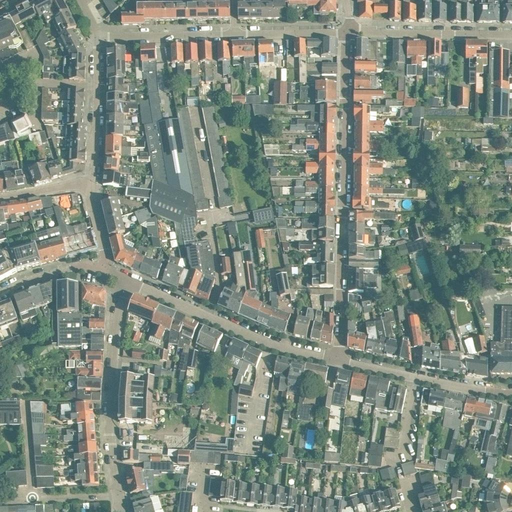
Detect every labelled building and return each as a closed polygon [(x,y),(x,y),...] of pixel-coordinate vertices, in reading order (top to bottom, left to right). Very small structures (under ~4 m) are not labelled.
[(41,0),(32,5),(38,16),(39,19),(43,17),(47,24),(52,22),(54,20),(68,13),(61,0),(59,0),(57,1),(56,0),(41,0)] [(143,21),(143,5),(142,0),(136,0),(137,5),(137,16),(122,16),(122,26),(144,26),(144,21),(143,21)] [(154,21),(153,0),(147,0),(148,0),(148,5),(143,5),(143,21),(144,21),(154,21)] [(165,21),(165,5),(160,5),(160,0),(153,0),(154,21),(165,21)] [(169,0),(169,5),(165,5),(165,21),(176,21),(175,0),(169,0)] [(187,21),(186,5),(181,5),(181,0),(175,0),(176,21),(187,21)] [(197,20),(197,0),(190,0),(191,5),(186,5),(187,21),(197,20)] [(208,20),(208,5),(203,5),(203,0),(197,0),(197,20),(208,20)] [(219,20),(218,0),(212,0),(213,5),(208,5),(208,20),(219,20)] [(230,20),(230,4),(225,4),(224,0),(218,0),(219,20),(230,20)] [(262,20),(261,0),(249,0),(250,4),(250,20),(262,20)] [(274,20),(273,0),(261,0),(262,20),(274,20)] [(286,7),(288,7),(287,0),(273,0),(274,20),(286,19),(286,7)] [(308,0),(287,0),(288,7),(288,8),(308,8),(308,7),(314,7),(314,15),(328,16),(328,14),(337,14),(337,11),(338,10),(338,7),(337,6),(336,0),(319,0),(309,0),(308,0)] [(396,0),(389,0),(389,21),(400,21),(401,4),(397,4),(396,0)] [(416,22),(416,12),(416,7),(410,7),(409,0),(403,0),(403,22),(416,22)] [(431,23),(431,13),(431,6),(424,6),(424,0),(418,0),(419,22),(431,23)] [(440,6),(439,0),(433,0),(433,23),(446,23),(446,7),(440,6)] [(462,7),(461,0),(455,0),(455,6),(451,6),(451,23),(462,23),(462,7)] [(468,7),(468,0),(461,0),(462,7),(462,23),(472,23),(473,7),(468,7)] [(488,24),(488,0),(481,0),(482,7),(477,7),(477,23),(488,24)] [(498,24),(499,14),(498,0),(488,0),(488,24),(498,24)] [(511,23),(511,0),(508,0),(508,7),(503,7),(503,24),(511,23)] [(250,20),(250,4),(238,4),(238,20),(250,20)] [(38,16),(32,5),(9,17),(14,28),(38,16)] [(374,6),(374,14),(388,14),(388,6),(374,6)] [(372,19),(372,10),(359,10),(359,19),(372,19)] [(76,29),(71,18),(68,13),(54,20),(52,22),(60,37),(73,30),(76,29)] [(18,35),(14,28),(9,17),(8,17),(8,18),(3,21),(2,20),(1,20),(2,21),(0,21),(0,51),(3,50),(9,47),(15,45),(21,42),(22,45),(23,44),(18,35)] [(79,41),(73,30),(60,37),(65,48),(79,41)] [(25,31),(18,35),(23,44),(27,51),(34,48),(25,31)] [(86,54),(79,41),(65,48),(61,49),(65,57),(64,57),(64,58),(70,58),(86,54)] [(307,41),(307,49),(313,49),(321,49),(321,57),(337,57),(337,43),(336,41),(307,41)] [(376,52),(377,42),(368,42),(357,41),(355,43),(355,60),(367,60),(367,62),(376,62),(376,52)] [(45,47),(44,45),(42,42),(37,45),(40,50),(45,47)] [(274,56),(273,42),(258,43),(259,57),(266,56),(267,62),(274,62),(273,56),(274,56)] [(307,57),(306,42),(294,42),(294,58),(299,58),(300,70),(300,84),(307,84),(307,77),(307,72),(307,65),(307,57)] [(404,64),(404,42),(393,42),(393,64),(398,64),(404,64)] [(416,76),(417,42),(407,42),(407,59),(411,59),(411,76),(416,76)] [(426,59),(426,43),(417,42),(416,76),(421,76),(422,59),(426,59)] [(244,72),(244,43),(232,44),(233,59),(239,59),(239,79),(244,79),(244,72)] [(255,53),(254,43),(244,43),(244,72),(245,77),(246,89),(250,88),(249,66),(257,65),(257,53),(255,53)] [(441,49),(441,43),(428,43),(427,89),(436,90),(436,85),(434,85),(434,62),(448,62),(448,49),(441,49)] [(476,75),(477,43),(466,43),(466,59),(469,59),(469,84),(476,85),(476,75)] [(487,67),(487,60),(487,43),(477,43),(476,75),(479,75),(483,75),(483,67),(487,67)] [(230,55),(229,45),(224,45),(223,44),(220,44),(219,46),(217,46),(218,56),(218,62),(222,62),(224,85),(231,84),(230,55)] [(19,55),(15,45),(9,47),(13,58),(19,55)] [(213,86),(211,46),(211,45),(199,45),(200,63),(205,63),(206,86),(213,86)] [(184,84),(183,47),(183,46),(171,47),(171,49),(165,49),(168,64),(172,64),(177,64),(178,84),(184,84)] [(13,58),(9,47),(3,50),(7,60),(13,58)] [(157,73),(156,57),(156,47),(141,48),(141,57),(141,63),(142,69),(142,73),(143,76),(143,80),(146,80),(146,82),(147,88),(147,89),(148,89),(151,108),(153,125),(163,123),(160,105),(158,92),(157,73)] [(198,57),(197,47),(185,47),(186,64),(191,64),(192,79),(192,87),(199,86),(198,57)] [(126,63),(125,48),(107,49),(108,64),(126,63)] [(510,86),(509,67),(509,52),(493,51),(493,53),(489,53),(489,119),(511,119),(511,100),(510,100),(510,86)] [(85,69),(86,54),(70,58),(64,58),(63,68),(70,68),(85,69)] [(126,77),(126,63),(108,64),(108,80),(124,80),(124,77),(126,77)] [(383,69),(383,65),(383,64),(355,63),(355,73),(376,73),(376,69),(383,69)] [(405,78),(405,75),(405,64),(404,64),(398,64),(398,69),(396,72),(384,72),(382,75),(382,78),(399,78),(405,78)] [(337,65),(312,65),(307,65),(307,72),(322,73),(322,76),(337,76),(337,65)] [(86,69),(85,69),(70,68),(63,68),(63,74),(70,75),(69,81),(85,81),(86,69)] [(377,78),(365,78),(355,77),(354,90),(377,90),(377,78)] [(128,88),(128,85),(124,85),(124,80),(108,80),(108,88),(128,88)] [(286,106),(286,94),(287,84),(274,83),(274,106),(286,106)] [(336,95),(337,84),(324,84),(316,84),(316,88),(300,88),(300,94),(336,95)] [(165,88),(167,96),(173,95),(172,87),(165,88)] [(135,88),(128,88),(108,88),(107,96),(124,95),(128,95),(130,95),(134,95),(135,88)] [(52,102),(53,90),(43,89),(42,101),(52,102)] [(85,91),(69,90),(69,102),(84,103),(85,91)] [(457,91),(457,109),(460,109),(460,112),(467,112),(467,109),(468,109),(468,91),(457,91)] [(383,93),(364,93),(354,92),(354,103),(371,104),(371,100),(383,100),(383,93)] [(336,105),(336,95),(300,94),(300,100),(316,100),(316,105),(336,105)] [(130,105),(130,101),(130,95),(128,95),(124,95),(107,96),(107,104),(119,104),(130,105)] [(136,102),(130,101),(130,105),(137,105),(140,105),(138,95),(135,95),(136,102)] [(199,102),(199,106),(214,106),(213,101),(212,101),(212,96),(200,96),(200,102),(199,102)] [(232,97),(232,106),(246,105),(245,97),(232,97)] [(404,97),(404,103),(404,108),(412,108),(416,108),(416,100),(407,100),(407,97),(404,97)] [(52,108),(52,102),(42,101),(42,114),(47,114),(54,113),(54,110),(48,110),(48,108),(52,108)] [(83,115),(84,103),(69,102),(68,109),(63,109),(63,114),(68,115),(83,115)] [(138,110),(137,105),(130,105),(119,104),(107,104),(107,114),(134,115),(134,110),(138,110)] [(266,116),(266,106),(252,106),(254,116),(258,116),(266,116)] [(336,117),(336,107),(298,106),(298,112),(311,112),(311,117),(335,117),(336,117)] [(389,108),(354,107),(354,117),(355,117),(370,118),(370,113),(389,113),(389,108)] [(153,125),(151,108),(140,109),(142,116),(143,125),(151,124),(151,125),(153,125)] [(179,120),(178,116),(177,110),(178,110),(177,108),(170,110),(172,122),(179,120)] [(188,108),(178,110),(177,110),(178,116),(189,114),(188,108)] [(214,116),(213,110),(202,112),(204,118),(214,116)] [(26,114),(10,122),(10,123),(15,141),(29,137),(32,149),(38,148),(40,156),(44,155),(42,146),(39,133),(32,135),(30,128),(33,127),(26,114)] [(190,120),(189,114),(178,116),(179,120),(179,122),(190,120)] [(83,127),(83,115),(68,115),(67,127),(72,127),(83,127)] [(126,117),(117,116),(107,116),(107,126),(136,127),(139,127),(139,121),(126,121),(126,117)] [(216,122),(214,116),(204,118),(205,124),(216,122)] [(269,126),(269,116),(266,116),(258,116),(260,126),(269,126)] [(335,127),(335,117),(311,117),(311,121),(297,121),(297,127),(335,127)] [(370,122),(370,118),(355,117),(355,128),(383,128),(383,122),(370,122)] [(412,127),(420,128),(420,119),(412,118),(412,127)] [(180,129),(179,122),(179,120),(172,122),(163,123),(153,125),(151,125),(144,126),(154,181),(193,196),(192,189),(191,183),(190,177),(188,171),(187,165),(186,159),(185,153),(184,147),(183,141),(181,135),(180,129)] [(191,127),(190,120),(179,122),(180,129),(191,127)] [(15,141),(10,123),(10,122),(6,124),(7,136),(9,142),(15,141)] [(217,128),(216,122),(205,124),(206,130),(217,128)] [(0,146),(9,142),(7,136),(6,124),(0,127),(0,146)] [(136,133),(136,127),(107,126),(107,137),(126,137),(126,132),(136,133)] [(87,127),(83,127),(72,127),(71,139),(86,139),(87,127)] [(193,133),(191,127),(180,129),(181,135),(193,133)] [(335,137),(335,127),(297,127),(297,132),(320,132),(320,137),(335,137)] [(218,134),(217,128),(206,130),(207,136),(218,134)] [(383,133),(383,128),(355,128),(355,137),(370,137),(370,132),(383,133)] [(49,154),(45,141),(47,140),(45,132),(39,133),(42,146),(44,155),(49,154)] [(57,138),(54,138),(53,132),(47,134),(49,139),(52,138),(55,150),(57,149),(57,138)] [(194,139),(193,133),(181,135),(183,141),(194,139)] [(219,140),(218,134),(207,136),(208,142),(219,140)] [(425,134),(425,142),(434,142),(434,134),(425,134)] [(334,147),(335,137),(320,137),(319,141),(304,141),(303,146),(306,146),(334,147)] [(369,142),(370,137),(355,137),(355,146),(383,147),(383,142),(369,142)] [(221,139),(225,155),(229,154),(226,138),(221,139)] [(86,151),(86,139),(71,139),(71,150),(86,151)] [(126,139),(116,139),(106,139),(106,147),(131,148),(131,143),(126,143),(126,139)] [(195,145),(194,139),(183,141),(184,147),(195,145)] [(220,146),(219,140),(208,142),(209,148),(220,146)] [(196,151),(195,145),(184,147),(185,153),(196,151)] [(221,152),(220,146),(209,148),(211,155),(221,152)] [(265,155),(280,156),(280,146),(264,146),(265,155)] [(334,152),(334,147),(306,146),(303,146),(294,146),(292,146),(292,151),(319,151),(319,158),(335,158),(335,152),(334,152)] [(354,152),(353,158),(369,158),(369,152),(382,152),(383,147),(355,146),(355,152),(354,152)] [(130,157),(131,148),(106,147),(106,157),(120,157),(130,157)] [(86,151),(71,150),(70,163),(71,163),(70,169),(75,172),(76,163),(86,163),(86,151)] [(197,157),(196,151),(185,153),(186,159),(197,157)] [(223,158),(221,152),(211,155),(212,161),(223,158)] [(119,166),(120,161),(120,157),(106,157),(106,159),(105,171),(132,174),(132,167),(119,166)] [(198,163),(197,157),(186,159),(187,165),(198,163)] [(224,165),(223,158),(212,161),(213,167),(224,165)] [(306,164),(306,169),(334,170),(334,164),(335,164),(335,158),(319,158),(319,164),(306,164)] [(369,158),(353,158),(353,164),(354,164),(354,170),(382,171),(388,171),(395,171),(395,170),(395,165),(393,165),(393,164),(382,165),(369,165),(369,158)] [(63,176),(75,172),(70,169),(61,171),(58,161),(46,165),(47,171),(51,180),(63,176)] [(409,171),(414,171),(423,172),(419,161),(410,161),(409,171)] [(52,182),(51,180),(47,171),(46,165),(46,162),(28,167),(34,187),(52,182)] [(28,188),(25,179),(22,172),(19,173),(17,163),(12,164),(13,169),(17,190),(28,188)] [(200,169),(198,163),(187,165),(188,171),(200,169)] [(13,169),(12,164),(10,164),(10,166),(8,167),(9,175),(4,175),(7,192),(17,190),(13,169)] [(225,171),(224,165),(213,167),(214,173),(225,171)] [(201,175),(200,169),(188,171),(190,177),(201,175)] [(319,179),(334,180),(334,170),(306,169),(306,174),(319,174),(319,179)] [(395,176),(395,171),(354,170),(354,180),(369,180),(369,175),(395,176)] [(226,177),(225,171),(214,173),(215,179),(226,177)] [(415,180),(417,180),(425,180),(423,172),(414,171),(414,177),(415,177),(415,180)] [(131,178),(125,177),(120,177),(120,175),(104,173),(103,186),(127,189),(130,189),(131,178)] [(202,181),(201,175),(190,177),(191,183),(202,181)] [(227,183),(226,177),(215,179),(216,185),(227,183)] [(334,189),(334,180),(319,179),(319,184),(306,184),(306,181),(296,181),(296,188),(306,188),(306,189),(334,189)] [(369,184),(369,180),(354,180),(354,189),(382,190),(382,184),(369,184)] [(425,190),(425,180),(417,180),(417,190),(425,190)] [(196,213),(194,202),(193,196),(154,181),(153,181),(153,184),(152,186),(152,192),(150,201),(150,208),(152,214),(181,226),(181,225),(193,230),(194,230),(198,225),(197,219),(198,219),(196,213)] [(203,187),(202,181),(191,183),(192,189),(203,187)] [(228,189),(227,183),(216,185),(217,191),(228,189)] [(204,193),(203,187),(192,189),(193,196),(204,193)] [(152,192),(146,191),(140,190),(130,189),(127,189),(126,198),(150,201),(152,192)] [(230,195),(228,189),(217,191),(219,197),(223,196),(230,195)] [(334,199),(334,189),(306,189),(306,194),(319,194),(319,199),(334,199)] [(404,190),(394,190),(382,190),(354,189),(354,199),(369,199),(369,195),(404,195),(404,190)] [(205,200),(204,193),(193,196),(194,202),(200,200),(205,200)] [(60,197),(51,198),(54,209),(60,207),(61,209),(83,202),(82,198),(80,196),(77,195),(60,197)] [(232,207),(230,195),(223,196),(226,209),(232,207)] [(226,209),(223,196),(219,197),(219,199),(218,199),(220,210),(226,209)] [(42,207),(40,200),(40,198),(27,201),(29,212),(33,224),(45,220),(43,209),(42,207)] [(207,199),(205,200),(200,200),(203,212),(209,211),(207,199)] [(335,199),(334,199),(319,199),(318,203),(295,203),(295,208),(306,208),(334,209),(335,209),(335,199)] [(369,199),(354,199),(353,199),(353,209),(389,210),(389,204),(378,204),(378,199),(369,199)] [(117,200),(102,203),(106,221),(121,217),(117,200)] [(203,212),(200,200),(194,202),(196,213),(203,212)] [(29,212),(27,201),(25,201),(7,204),(8,215),(9,215),(10,219),(11,219),(12,223),(17,222),(16,218),(12,215),(29,212)] [(8,215),(7,204),(0,204),(0,232),(5,231),(9,231),(8,225),(5,224),(5,220),(10,219),(9,215),(8,215)] [(60,228),(36,235),(36,237),(38,244),(43,264),(66,258),(67,256),(96,248),(91,231),(89,218),(87,218),(84,219),(85,224),(67,230),(61,209),(60,207),(54,209),(59,227),(60,228)] [(333,219),(334,209),(306,208),(295,208),(295,213),(318,214),(318,218),(333,219)] [(146,209),(140,211),(145,223),(150,220),(146,209)] [(272,209),(253,213),(254,222),(274,218),(272,209)] [(487,210),(474,210),(474,220),(487,220),(487,210)] [(145,223),(140,211),(134,213),(139,227),(145,223)] [(396,215),(386,214),(350,214),(350,225),(364,225),(364,220),(396,221),(396,215)] [(125,233),(121,217),(106,221),(110,236),(125,233)] [(152,218),(153,223),(146,225),(147,234),(148,238),(151,238),(152,238),(154,249),(162,250),(161,248),(159,239),(156,217),(152,218)] [(443,219),(448,233),(452,233),(452,224),(449,224),(449,219),(443,219)] [(287,220),(286,220),(275,220),(277,230),(292,230),(292,228),(287,228),(287,220)] [(335,220),(333,220),(302,220),(302,230),(312,230),(334,231),(335,220)] [(202,272),(200,265),(199,258),(213,256),(212,251),(211,251),(211,248),(208,242),(197,244),(197,242),(195,243),(193,230),(181,225),(183,240),(187,259),(184,272),(178,289),(183,291),(183,292),(195,297),(201,281),(202,282),(203,277),(202,277),(204,273),(202,272)] [(420,225),(410,228),(414,242),(424,240),(420,225)] [(364,227),(359,227),(349,227),(349,236),(370,237),(370,238),(375,238),(375,231),(364,231),(364,227)] [(256,231),(259,250),(266,249),(263,230),(256,231)] [(295,230),(292,230),(277,230),(279,243),(286,243),(286,237),(295,237),(295,230)] [(334,241),(334,231),(312,230),(312,241),(334,241)] [(0,281),(16,272),(11,253),(9,248),(10,247),(8,240),(5,231),(0,232),(0,255),(0,281)] [(375,243),(375,238),(370,238),(370,237),(349,236),(349,247),(364,247),(364,243),(375,243)] [(35,245),(38,244),(36,237),(31,238),(33,246),(11,253),(16,272),(41,265),(35,245)] [(124,237),(122,237),(110,240),(111,244),(113,253),(115,261),(130,250),(130,249),(126,247),(124,237)] [(424,240),(407,246),(410,255),(428,249),(424,240)] [(317,255),(334,255),(334,245),(324,245),(299,245),(299,251),(307,251),(307,254),(317,254),(317,255)] [(407,246),(406,245),(399,247),(402,257),(409,255),(407,246)] [(460,257),(480,258),(481,246),(460,246),(460,257)] [(132,270),(139,273),(147,250),(145,249),(144,249),(140,247),(138,253),(137,256),(132,270)] [(147,250),(139,273),(149,277),(154,263),(150,261),(154,249),(148,248),(147,250)] [(132,270),(137,256),(138,253),(130,249),(130,250),(115,261),(117,263),(132,270)] [(381,260),(381,252),(379,252),(374,252),(374,253),(365,253),(365,249),(359,249),(349,249),(349,259),(374,260),(378,260),(379,260),(381,260)] [(238,315),(244,299),(244,298),(246,294),(240,254),(233,255),(237,286),(236,288),(238,288),(235,295),(229,311),(238,315)] [(226,255),(219,256),(221,275),(232,274),(230,259),(226,260),(226,255)] [(334,265),(334,255),(317,255),(317,259),(304,260),(304,266),(307,266),(317,265),(334,265)] [(208,302),(211,292),(215,281),(214,281),(213,274),(215,273),(213,256),(199,258),(200,265),(202,272),(204,273),(202,277),(203,277),(202,282),(201,281),(195,297),(208,302)] [(178,289),(184,272),(187,259),(181,260),(170,257),(170,258),(169,262),(169,266),(168,269),(163,283),(178,289)] [(163,283),(168,269),(169,266),(169,262),(159,258),(157,261),(155,260),(154,263),(149,277),(163,283)] [(378,262),(374,262),(374,260),(349,259),(349,269),(378,270),(378,262)] [(287,278),(292,278),(292,266),(289,266),(284,266),(285,268),(287,278)] [(334,278),(334,268),(312,267),(312,270),(312,278),(319,278),(334,278)] [(287,278),(285,268),(275,270),(280,297),(290,295),(289,290),(287,278)] [(406,276),(404,268),(394,270),(396,278),(406,276)] [(376,276),(363,276),(364,272),(349,271),(349,282),(377,283),(376,276)] [(295,278),(292,278),(287,278),(289,290),(294,290),(297,290),(295,278)] [(334,288),(334,278),(319,278),(319,281),(307,281),(307,287),(334,288)] [(377,289),(377,283),(349,282),(348,293),(363,293),(363,288),(367,288),(367,289),(377,289)] [(52,284),(52,283),(40,287),(43,295),(40,296),(41,298),(39,298),(42,307),(47,322),(50,321),(50,313),(47,305),(52,303),(52,294),(52,284)] [(78,295),(78,285),(58,284),(59,347),(83,347),(83,345),(82,335),(82,330),(82,328),(82,320),(82,314),(82,313),(78,313),(78,295)] [(229,311),(235,295),(238,288),(236,288),(237,286),(233,285),(230,293),(225,290),(218,306),(229,311)] [(92,296),(94,288),(82,286),(82,303),(92,306),(94,296),(92,296)] [(43,295),(40,287),(28,292),(35,309),(38,316),(41,325),(45,323),(42,313),(40,312),(39,308),(42,307),(39,298),(41,298),(40,296),(43,295)] [(104,290),(94,288),(92,296),(94,296),(92,306),(100,307),(99,315),(105,315),(106,293),(104,290)] [(35,309),(28,292),(13,297),(17,306),(20,315),(23,322),(30,319),(38,316),(35,309)] [(294,336),(297,321),(290,318),(291,317),(278,312),(278,300),(277,300),(277,294),(272,294),(271,310),(273,311),(267,328),(284,334),(285,333),(294,336)] [(360,297),(349,295),(348,302),(361,304),(360,297)] [(134,297),(128,312),(148,320),(153,322),(159,307),(134,297)] [(254,322),(261,306),(260,305),(253,302),(244,298),(244,299),(238,315),(254,322)] [(18,322),(11,302),(0,305),(8,326),(18,322)] [(363,312),(361,304),(348,302),(348,310),(363,312)] [(0,328),(8,326),(0,305),(0,328)] [(271,310),(261,306),(254,322),(267,328),(273,311),(271,310)] [(405,316),(401,306),(397,307),(399,322),(405,321),(405,316)] [(170,331),(176,314),(159,307),(153,322),(152,325),(155,326),(150,337),(160,341),(165,330),(170,332),(170,331)] [(511,308),(502,308),(500,344),(491,344),(491,375),(511,374),(511,308)] [(306,339),(309,329),(310,322),(313,322),(314,316),(313,310),(308,309),(305,320),(297,318),(297,321),(294,336),(306,339)] [(421,337),(420,328),(418,321),(414,309),(406,312),(412,349),(423,347),(421,337)] [(320,342),(323,326),(320,325),(322,317),(321,317),(322,313),(317,312),(310,340),(320,342)] [(181,327),(185,318),(176,314),(170,331),(169,345),(178,346),(179,335),(182,328),(181,327)] [(333,328),(333,315),(326,315),(326,327),(323,326),(320,342),(331,344),(333,328)] [(188,347),(198,324),(185,318),(181,327),(182,328),(179,335),(178,346),(177,349),(183,349),(184,345),(188,347)] [(398,359),(401,344),(393,343),(388,318),(382,319),(382,321),(385,339),(387,341),(383,356),(398,359)] [(105,331),(105,321),(99,320),(93,320),(90,320),(90,328),(82,328),(82,330),(82,335),(102,336),(102,331),(105,331)] [(383,356),(387,341),(385,339),(382,321),(374,323),(374,327),(376,334),(376,338),(377,339),(373,354),(383,356)] [(364,352),(366,342),(367,337),(366,333),(365,325),(360,326),(362,335),(355,334),(356,324),(348,324),(347,346),(349,348),(364,352)] [(366,352),(373,354),(377,339),(376,338),(376,334),(374,327),(366,325),(367,336),(369,337),(366,352)] [(218,345),(223,336),(204,327),(195,345),(214,354),(218,345)] [(128,332),(126,339),(139,342),(141,335),(128,332)] [(105,336),(102,336),(82,335),(83,345),(87,345),(87,340),(91,340),(91,345),(91,350),(94,351),(104,351),(104,345),(105,336)] [(467,375),(464,359),(463,354),(456,354),(454,342),(451,335),(446,335),(446,342),(446,343),(448,343),(449,373),(462,375),(462,374),(467,375)] [(19,336),(13,339),(15,345),(22,342),(19,336)] [(483,337),(474,339),(477,356),(487,354),(487,352),(485,344),(483,337)] [(15,345),(13,339),(1,344),(2,348),(3,350),(9,347),(15,345)] [(412,363),(410,349),(408,340),(402,339),(401,344),(398,359),(411,364),(412,363)] [(242,361),(248,348),(234,341),(223,362),(231,366),(235,358),(242,361)] [(37,357),(52,351),(53,342),(34,350),(37,357)] [(449,373),(448,343),(446,343),(446,342),(442,342),(442,344),(444,355),(440,355),(440,371),(449,373)] [(440,371),(440,355),(440,353),(439,347),(431,345),(430,349),(424,349),(422,350),(422,368),(440,371)] [(249,365),(256,369),(262,354),(248,348),(243,361),(234,386),(240,388),(240,387),(242,377),(243,378),(246,372),(249,365)] [(145,359),(145,352),(134,350),(133,358),(145,359)] [(160,350),(159,361),(167,362),(168,352),(160,350)] [(104,364),(104,353),(69,352),(69,360),(77,360),(77,377),(102,378),(102,364),(104,364)] [(189,356),(187,367),(186,373),(186,376),(194,378),(196,369),(198,355),(190,353),(189,356)] [(187,367),(188,355),(182,354),(179,371),(186,373),(187,367)] [(287,381),(291,361),(275,358),(272,369),(275,369),(274,373),(275,373),(274,376),(281,378),(278,391),(281,392),(286,392),(287,388),(287,381)] [(488,379),(488,369),(488,361),(471,359),(464,359),(467,375),(467,376),(488,379)] [(303,380),(306,364),(291,361),(287,381),(287,388),(300,391),(303,380)] [(325,383),(328,369),(306,364),(303,380),(300,391),(299,401),(297,421),(310,423),(312,408),(302,406),(303,401),(304,402),(306,392),(304,391),(306,378),(325,383)] [(18,366),(14,368),(5,372),(6,378),(16,378),(22,378),(18,366)] [(346,398),(349,384),(351,374),(338,371),(335,385),(341,386),(339,397),(346,398)] [(363,398),(367,378),(354,375),(349,396),(363,398)] [(152,403),(154,380),(132,379),(122,378),(120,402),(152,403)] [(376,398),(379,380),(370,378),(366,396),(365,404),(375,406),(375,404),(376,398)] [(9,379),(10,391),(20,391),(19,379),(9,379)] [(86,395),(86,391),(101,392),(102,381),(77,379),(76,382),(78,382),(78,390),(73,393),(68,393),(68,401),(77,401),(100,402),(101,394),(91,393),(91,395),(86,395)] [(387,395),(389,382),(379,380),(376,398),(375,404),(381,405),(383,394),(387,395)] [(240,388),(234,386),(232,393),(230,415),(237,416),(238,396),(240,388)] [(238,396),(252,398),(254,389),(240,387),(240,388),(238,396)] [(401,415),(406,390),(394,387),(389,412),(401,415)] [(330,411),(333,391),(322,389),(320,409),(330,411)] [(443,410),(446,394),(424,390),(421,405),(430,407),(443,410)] [(462,417),(467,399),(446,394),(443,410),(448,411),(447,414),(447,417),(447,421),(448,424),(449,427),(451,428),(450,431),(454,432),(449,452),(442,451),(441,462),(436,461),(435,467),(435,472),(450,475),(454,457),(459,428),(460,424),(462,418),(462,417)] [(474,421),(479,401),(467,399),(462,417),(462,418),(474,421)] [(492,429),(497,405),(494,404),(486,403),(479,401),(474,421),(473,425),(470,435),(470,436),(476,438),(477,431),(478,431),(481,421),(488,422),(486,428),(492,429)] [(21,421),(20,402),(0,402),(0,420),(1,420),(2,420),(21,421)] [(151,424),(152,403),(120,402),(120,423),(135,424),(139,424),(151,424)] [(43,414),(43,403),(30,403),(31,414),(44,416),(44,414),(43,414)] [(94,414),(93,404),(76,404),(70,404),(70,410),(61,411),(61,416),(94,414)] [(505,418),(507,408),(497,405),(492,429),(490,437),(493,437),(496,438),(499,424),(503,425),(505,418)] [(45,425),(44,416),(31,414),(32,424),(45,425)] [(94,424),(94,414),(61,416),(60,416),(61,420),(63,420),(63,422),(77,421),(78,425),(94,424)] [(383,446),(385,424),(378,423),(375,445),(371,445),(369,456),(382,457),(383,446)] [(45,425),(32,424),(33,435),(45,435),(45,425)] [(95,434),(94,424),(78,425),(78,430),(67,431),(67,436),(95,434)] [(399,439),(400,430),(386,429),(385,438),(399,439)] [(79,446),(96,444),(95,434),(67,436),(64,437),(64,442),(79,441),(79,446)] [(47,435),(45,435),(33,435),(34,446),(41,447),(47,447),(47,435)] [(197,438),(164,436),(164,444),(168,444),(179,445),(179,451),(190,452),(194,452),(195,444),(197,438)] [(398,449),(399,439),(385,438),(384,447),(398,449)] [(233,455),(234,441),(226,440),(226,446),(195,444),(194,452),(196,452),(202,453),(208,453),(214,453),(220,454),(233,455)] [(483,441),(480,454),(486,455),(487,453),(489,444),(489,443),(483,441)] [(97,455),(96,444),(79,446),(80,450),(68,451),(69,457),(97,455)] [(42,457),(41,447),(34,446),(35,457),(42,457)] [(294,447),(290,447),(284,446),(283,459),(288,459),(292,460),(294,447)] [(150,463),(151,455),(139,455),(139,452),(123,451),(123,462),(148,463),(150,463)] [(189,464),(190,452),(179,451),(178,464),(189,465),(189,464)] [(340,455),(325,453),(324,462),(340,464),(340,455)] [(98,465),(97,455),(69,457),(69,462),(75,462),(75,466),(81,466),(98,465)] [(161,456),(151,455),(150,463),(160,464),(161,456)] [(381,468),(382,457),(369,456),(368,467),(381,468)] [(46,457),(42,457),(35,457),(35,467),(46,467),(46,457)] [(489,459),(485,474),(493,476),(497,461),(489,459)] [(416,474),(415,469),(413,462),(407,464),(410,476),(416,474)] [(160,464),(150,463),(148,463),(148,472),(156,473),(171,473),(180,473),(180,467),(171,466),(171,464),(160,464)] [(410,476),(407,464),(401,466),(404,477),(410,476)] [(98,475),(98,465),(81,466),(75,466),(75,471),(70,471),(70,477),(88,476),(98,475)] [(464,468),(453,465),(452,474),(462,476),(464,468)] [(53,467),(48,467),(46,467),(35,467),(36,478),(53,478),(53,477),(53,467)] [(393,468),(387,470),(390,481),(397,479),(393,468)] [(127,480),(128,487),(130,494),(146,491),(141,469),(126,473),(127,480)] [(390,481),(387,470),(380,472),(383,483),(390,481)] [(8,485),(8,488),(26,486),(27,486),(26,472),(7,474),(8,485)] [(431,474),(429,475),(419,478),(421,484),(433,480),(431,474)] [(99,486),(98,475),(88,476),(70,477),(71,483),(82,482),(82,487),(99,486)] [(54,488),(53,478),(36,478),(37,489),(40,489),(54,488)] [(435,486),(433,480),(421,484),(423,490),(435,486)] [(493,481),(491,483),(487,489),(486,492),(506,498),(508,494),(510,492),(502,486),(501,487),(493,481)] [(233,503),(235,484),(223,483),(222,485),(221,491),(221,498),(220,501),(233,503)] [(245,504),(247,486),(235,484),(233,503),(245,504)] [(258,506),(260,487),(247,486),(245,504),(258,506)] [(440,504),(435,486),(423,490),(425,495),(418,497),(422,510),(440,504)] [(270,507),(272,489),(260,487),(258,506),(270,507)] [(283,508),(285,490),(272,489),(270,507),(283,508)] [(295,510),(297,499),(298,492),(285,490),(283,508),(295,510)] [(400,508),(395,490),(383,494),(388,511),(400,508)] [(191,506),(193,493),(181,492),(180,504),(191,506)] [(507,498),(506,498),(486,492),(485,495),(484,502),(484,505),(505,505),(506,504),(507,498)] [(319,511),(321,501),(322,495),(318,494),(317,501),(309,500),(307,511),(319,511)] [(386,511),(388,511),(383,494),(371,497),(374,511),(386,511)] [(361,511),(359,501),(358,495),(347,498),(347,504),(345,511),(361,511)] [(154,511),(160,510),(156,496),(143,499),(144,502),(133,505),(134,511),(154,511)] [(374,511),(371,497),(359,501),(361,511),(374,511)] [(345,511),(347,504),(347,498),(343,498),(342,504),(334,503),(332,511),(345,511)] [(307,511),(309,500),(297,499),(295,510),(295,511),(307,511)] [(332,511),(334,503),(321,501),(319,511),(332,511)] [(446,511),(444,503),(440,504),(422,510),(422,511),(446,511)]
